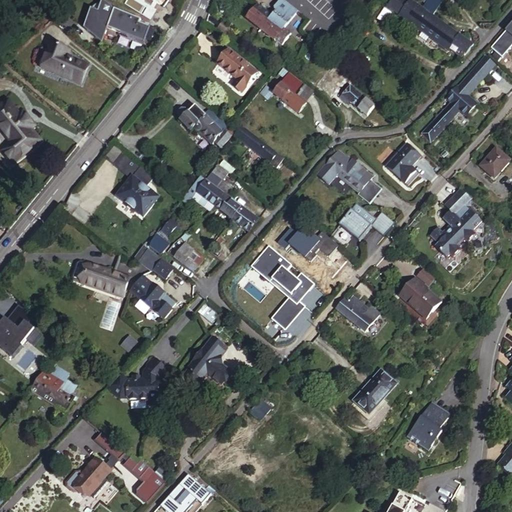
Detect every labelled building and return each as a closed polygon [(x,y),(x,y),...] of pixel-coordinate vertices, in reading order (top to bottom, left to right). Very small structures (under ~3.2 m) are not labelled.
[(274,18),(271,16),(261,30),(282,46),(291,34),(284,29),(297,12),(281,0),(279,0),(273,9),(275,11),(278,13),(274,18)] [(391,0),(387,6),(400,15),(407,4),(401,0),(391,0)] [(429,0),(427,4),(437,11),(445,0),(444,0),(429,0)] [(429,30),(436,21),(409,2),(407,4),(400,15),(448,51),(449,50),(452,46),(429,30)] [(107,29),(108,29),(114,11),(102,3),(89,10),(83,30),(102,44),(107,29)] [(422,9),(433,18),(437,11),(427,4),(422,9)] [(271,16),(257,5),(246,19),(261,30),(271,16)] [(141,21),(114,11),(108,29),(145,43),(147,37),(150,28),(140,24),(141,21)] [(436,20),(436,21),(429,30),(452,46),(465,55),(472,45),(436,20)] [(232,31),(222,22),(217,28),(227,37),(232,31)] [(150,28),(147,37),(152,38),(155,30),(150,28)] [(511,29),(492,50),(503,60),(511,50),(511,29)] [(63,51),(50,45),(40,66),(79,86),(87,69),(60,56),(63,51)] [(465,55),(452,46),(449,50),(462,60),(465,55)] [(255,79),(226,56),(219,65),(239,81),(236,85),(245,92),(255,79)] [(486,58),(459,88),(468,97),(495,66),(486,58)] [(345,73),(333,64),(330,67),(335,72),(333,74),(340,80),(345,73)] [(279,69),(273,76),(271,78),(279,85),(286,90),(294,80),(279,69)] [(286,90),(279,85),(273,93),(298,112),(306,100),(304,98),(302,101),(292,94),(300,84),(294,80),(286,90)] [(375,107),(344,80),(336,91),(343,96),(340,99),(346,104),(349,101),(368,116),(375,107)] [(311,92),(300,84),(292,94),(302,101),(304,98),(306,100),(311,92)] [(273,95),(263,87),(257,95),(266,102),(273,95)] [(468,97),(459,88),(457,87),(446,99),(451,103),(445,110),(444,110),(422,135),(431,144),(461,111),(467,117),(478,105),(468,97)] [(18,113),(10,103),(0,111),(0,126),(14,143),(3,151),(13,163),(41,141),(31,129),(34,127),(20,110),(18,113)] [(259,110),(250,103),(235,121),(241,126),(244,128),(259,110)] [(213,144),(216,141),(221,135),(195,107),(187,115),(184,111),(181,111),(178,114),(178,117),(181,120),(180,122),(190,132),(193,128),(193,131),(196,133),(199,132),(200,131),(213,144)] [(244,128),(241,126),(236,133),(234,135),(269,164),(277,154),(244,128)] [(222,147),(228,139),(227,136),(223,132),(221,135),(216,141),(222,147)] [(388,167),(402,178),(421,156),(408,144),(388,167)] [(120,171),(129,160),(114,147),(105,158),(120,171)] [(482,168),(495,180),(510,163),(497,151),(482,168)] [(326,167),(337,176),(350,188),(359,195),(366,187),(370,183),(372,179),(348,158),(347,159),(338,152),(326,167)] [(283,159),(277,154),(269,164),(275,169),(283,159)] [(218,165),(206,181),(216,189),(224,195),(227,198),(233,189),(222,181),(228,173),(218,165)] [(337,176),(326,167),(317,177),(328,186),(337,176)] [(216,189),(206,181),(200,176),(191,189),(214,207),(224,195),(216,189)] [(138,182),(132,177),(116,197),(143,219),(159,199),(146,188),(149,185),(141,179),(138,182)] [(370,183),(366,187),(359,195),(357,197),(368,207),(381,192),(370,183)] [(467,206),(472,201),(459,191),(443,208),(450,214),(445,218),(449,222),(446,225),(448,228),(442,234),(437,230),(430,238),(437,246),(434,249),(446,261),(449,257),(453,261),(461,252),(458,249),(464,243),(467,245),(475,237),(472,234),(484,221),(467,206)] [(232,220),(241,208),(227,198),(224,195),(214,207),(232,220)] [(356,205),(340,225),(360,242),(372,228),(384,238),(396,225),(378,211),(365,211),(356,205)] [(241,208),(232,220),(248,233),(258,221),(241,208)] [(181,227),(171,220),(162,231),(169,237),(175,230),(177,232),(181,227)] [(306,232),(318,243),(323,237),(311,226),(306,232)] [(159,235),(157,233),(155,235),(150,243),(150,246),(151,247),(161,255),(168,246),(158,237),(159,235)] [(191,254),(182,246),(173,258),(182,265),(191,254)] [(252,267),(259,258),(261,257),(254,251),(245,262),(252,267)] [(151,272),(159,262),(146,252),(137,262),(150,272),(151,272)] [(201,261),(191,254),(182,265),(191,272),(201,261)] [(277,288),(290,272),(274,259),(268,266),(259,258),(252,267),(277,288)] [(151,272),(163,281),(172,270),(160,260),(159,262),(151,272)] [(69,282),(79,286),(86,266),(76,263),(74,264),(68,280),(69,282)] [(126,279),(86,266),(79,286),(119,299),(126,279)] [(417,276),(429,287),(435,281),(423,270),(417,276)] [(277,288),(287,296),(300,281),(290,272),(277,288)] [(141,276),(129,291),(162,318),(174,304),(161,293),(162,293),(141,276)] [(400,298),(427,320),(442,303),(428,292),(429,290),(416,279),(400,298)] [(348,295),(345,299),(350,303),(353,299),(348,295)] [(345,299),(336,310),(377,341),(385,331),(366,316),(369,312),(353,299),(350,303),(345,299)] [(0,351),(12,362),(22,351),(21,350),(26,344),(33,351),(41,341),(28,329),(34,323),(20,310),(8,324),(6,322),(0,327),(0,351)] [(366,316),(385,331),(390,324),(378,314),(375,316),(369,312),(366,316)] [(120,346),(128,353),(136,343),(128,336),(120,346)] [(226,350),(213,340),(182,378),(191,385),(196,378),(198,379),(206,370),(221,384),(229,374),(216,363),(226,350)] [(125,380),(120,375),(110,385),(107,389),(118,398),(126,398),(128,400),(158,400),(158,379),(159,379),(159,377),(165,370),(153,359),(151,362),(149,361),(145,366),(145,369),(142,373),(142,381),(138,381),(138,377),(130,377),(130,382),(125,382),(125,380)] [(354,400),(369,414),(396,384),(380,370),(354,400)] [(60,386),(44,376),(33,389),(31,392),(56,406),(57,410),(63,414),(66,413),(70,406),(72,408),(74,404),(72,403),(75,399),(70,396),(73,391),(61,384),(60,386)] [(249,413),(260,422),(271,410),(260,400),(249,413)] [(406,437),(427,452),(442,432),(439,430),(443,425),(449,417),(430,403),(406,437)] [(124,455),(101,434),(95,441),(118,462),(124,455)] [(498,466),(511,477),(511,475),(511,444),(507,450),(509,452),(498,466)] [(132,456),(123,466),(142,484),(135,492),(135,496),(146,506),(165,485),(132,456)] [(109,472),(97,460),(82,476),(78,472),(75,473),(64,484),(65,488),(70,494),(75,492),(78,489),(86,497),(109,472)] [(171,501),(169,498),(156,511),(189,511),(197,504),(202,508),(211,498),(188,477),(179,487),(181,490),(171,501)] [(169,498),(171,501),(181,490),(179,487),(169,498)] [(444,511),(428,503),(427,506),(413,499),(415,496),(401,488),(387,511),(444,511)]
